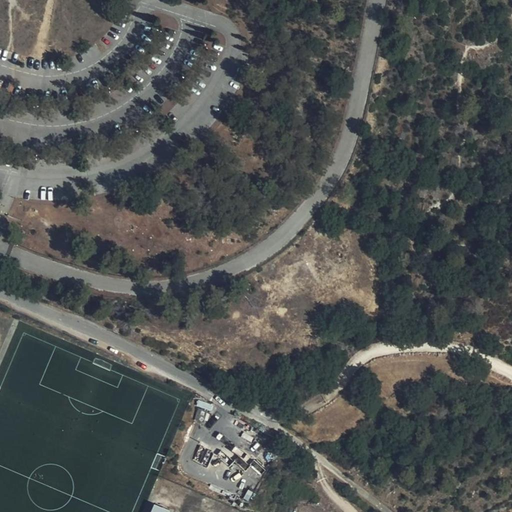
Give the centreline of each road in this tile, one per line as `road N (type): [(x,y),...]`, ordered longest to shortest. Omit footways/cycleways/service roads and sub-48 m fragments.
road 1 (track): [(511,370),(448,347),(377,350),(305,410),(270,421)]
road 2 (track): [(270,421),(392,511)]
